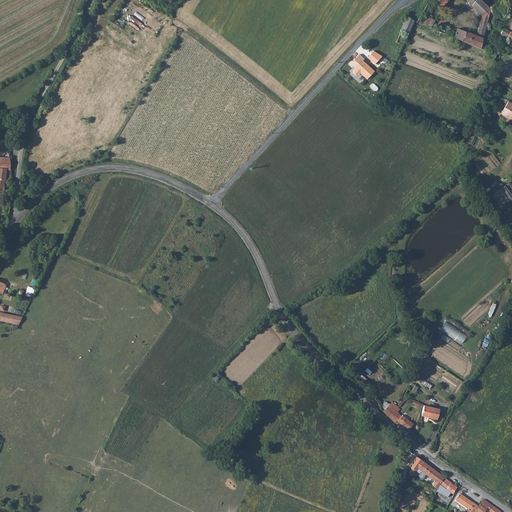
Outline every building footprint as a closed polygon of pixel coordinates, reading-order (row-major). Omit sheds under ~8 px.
[(480,0),(429,0),(426,7),(429,9),(433,2),(436,4),(432,10),(439,14),(447,0),(466,0),(482,16),(487,6),(480,0)] [(482,16),(480,21),(486,23),(487,18),(494,21),(494,19),(496,15),(487,6),(482,16)] [(406,17),(395,42),(402,45),(413,20),(406,17)] [(416,21),(416,23),(430,29),(435,21),(427,17),(424,22),(418,19),(416,21)] [(458,29),(453,38),(483,51),(484,46),(481,45),(486,23),(480,21),(480,24),(477,36),(458,29)] [(501,35),(503,36),(505,37),(503,39),(506,41),(507,38),(511,40),(511,32),(504,28),(503,30),(503,32),(502,33),(501,35)] [(373,51),(370,54),(374,59),(371,62),(374,64),(382,56),(373,51)] [(373,72),(361,60),(353,68),(354,69),(352,71),(352,74),(355,76),(357,76),(359,74),(366,80),(373,72)] [(511,120),(511,103),(507,101),(500,113),(511,120)] [(0,190),(3,190),(4,181),(12,180),(10,165),(10,158),(0,155),(0,190)] [(492,195),(501,207),(511,199),(511,194),(505,185),(492,195)] [(29,286),(25,295),(31,298),(35,289),(29,286)] [(493,317),(497,304),(492,303),(488,316),(493,317)] [(0,313),(0,320),(11,323),(12,315),(0,313)] [(463,342),(467,334),(444,322),(440,330),(463,342)] [(389,404),(382,411),(395,423),(397,420),(408,430),(413,424),(403,415),(402,416),(389,404)] [(424,406),(422,415),(437,418),(439,409),(424,406)] [(412,468),(416,471),(418,468),(423,461),(416,456),(409,466),(412,468)] [(427,476),(439,485),(440,482),(444,477),(423,461),(418,468),(421,471),(427,476)] [(438,487),(440,488),(442,486),(452,494),(456,487),(450,483),(450,482),(444,477),(440,482),(439,485),(438,487)] [(389,493),(386,503),(391,505),(394,495),(389,493)] [(464,511),(467,511),(473,504),(459,494),(455,500),(466,509),(464,511)] [(467,511),(484,511),(485,511),(490,504),(484,500),(478,507),(473,504),(467,511)]
